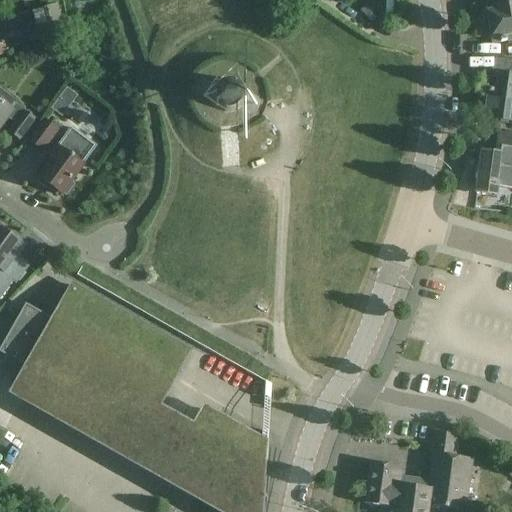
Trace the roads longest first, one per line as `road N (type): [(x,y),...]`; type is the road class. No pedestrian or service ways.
road 1 (tertiary): [(408,223),(433,97),(428,0)]
road 2 (residential): [(511,441),(449,408),(342,380)]
road 3 (tertiary): [(342,380),(408,223)]
road 4 (tertiary): [(292,511),(312,432),(342,380)]
